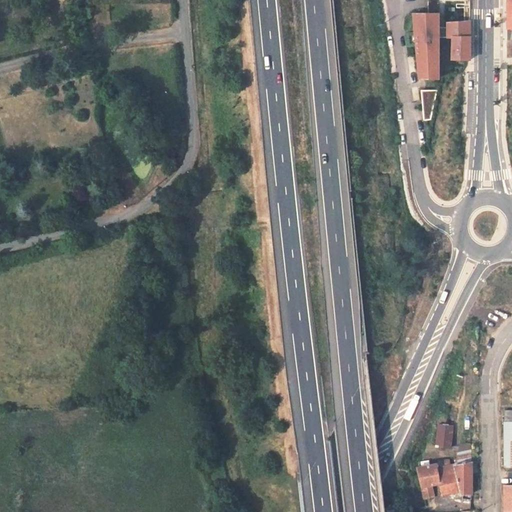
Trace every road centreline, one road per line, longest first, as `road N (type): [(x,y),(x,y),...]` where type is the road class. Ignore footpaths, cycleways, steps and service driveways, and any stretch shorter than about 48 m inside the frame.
road 1 (motorway): [(267,0),(323,511)]
road 2 (motorway): [(365,511),(314,0)]
road 3 (unclassified): [(179,0),(189,136),(176,178),(133,212),(0,248)]
road 4 (primary): [(466,246),(339,511)]
road 5 (primary): [(361,511),(492,256)]
road 6 (residential): [(431,212),(417,170),(394,0)]
road 7 (residential): [(511,330),(495,357),(492,511)]
road 8 (primary): [(501,200),(487,36)]
road 9 (primary): [(487,36),(477,199)]
